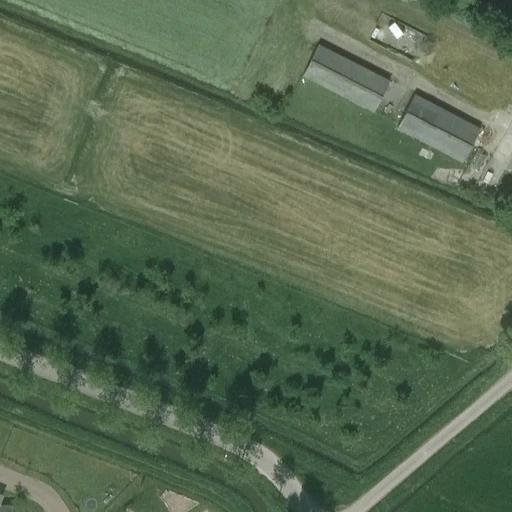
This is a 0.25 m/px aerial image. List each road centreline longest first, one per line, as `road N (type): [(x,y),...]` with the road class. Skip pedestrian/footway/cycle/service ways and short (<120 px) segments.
road 1 (unclassified): [(303,511),(258,458),(217,436),(0,351)]
road 2 (unclassified): [(356,511),(511,379)]
